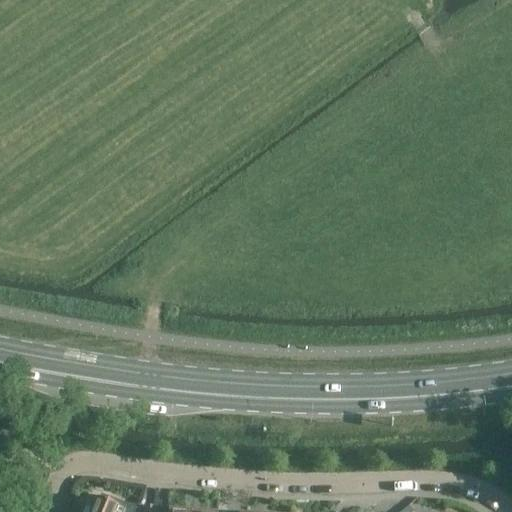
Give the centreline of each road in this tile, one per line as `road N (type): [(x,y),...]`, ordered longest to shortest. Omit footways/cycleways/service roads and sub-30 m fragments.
road 1 (residential): [(44,511),(60,473),(83,461),(305,486),(434,481),(476,487),(509,511)]
road 2 (secondary): [(0,362),(243,397),(443,390)]
